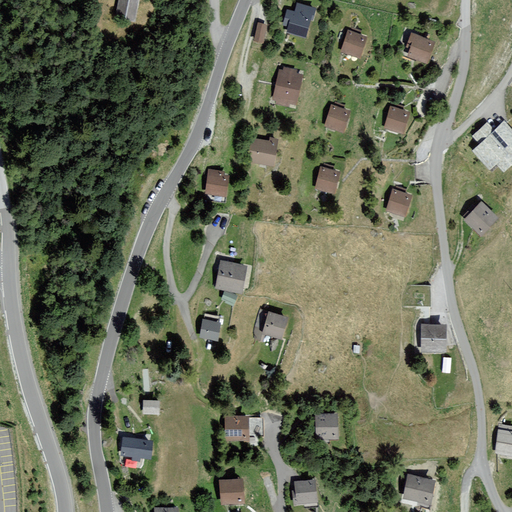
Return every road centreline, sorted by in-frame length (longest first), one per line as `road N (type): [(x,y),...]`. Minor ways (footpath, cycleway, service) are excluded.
road 1 (unclassified): [(106,511),(94,422),(111,339),(135,259),(196,136),(246,0)]
road 2 (residential): [(466,0),(462,73),(439,138),(436,187),(455,318),(478,392),(483,463)]
road 3 (unclassified): [(0,177),(18,348),(65,511)]
